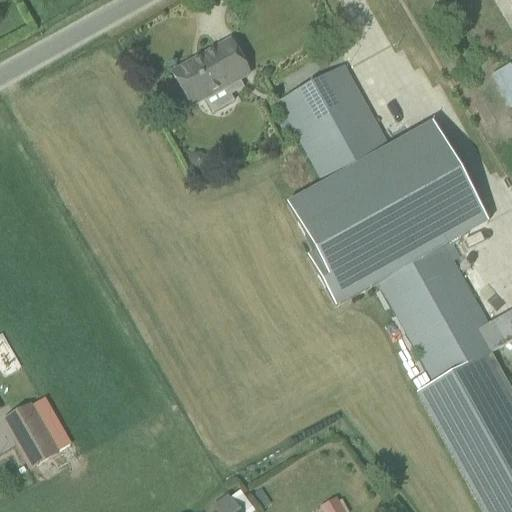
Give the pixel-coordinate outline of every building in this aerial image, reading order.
[(230,42),(172,74),(190,108),(204,100),(212,114),(233,102),(230,96),(225,88),(239,80),(248,75),(230,42)] [(341,70),(278,105),(323,186),(387,151),(341,70)] [(323,186),(286,207),(314,256),(307,260),(334,309),(378,285),(442,249),(485,226),(474,206),(430,127),(387,151),(323,186)] [(193,157),(190,162),(192,169),(198,172),(204,170),(207,164),(205,158),(199,155),(193,157)] [(442,249),(378,285),(434,385),(483,358),(490,354),(511,341),(511,318),(509,314),(485,328),(442,249)] [(434,385),(416,395),(481,511),(511,511),(511,393),(490,354),(483,358),(434,385)] [(3,423),(30,471),(56,456),(29,408),(3,423)] [(237,511),(227,496),(213,506),(217,511),(237,511)] [(340,511),(334,502),(319,511),(340,511)]
